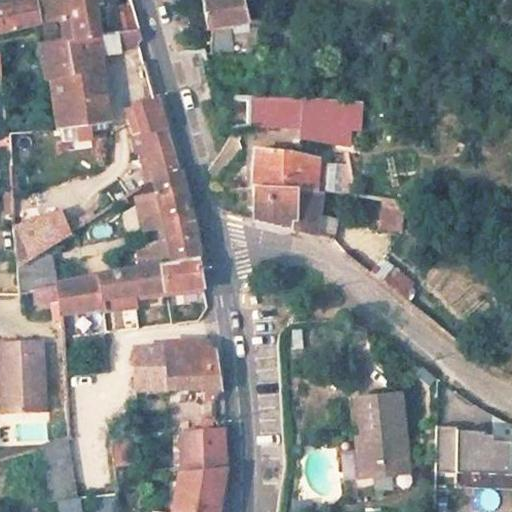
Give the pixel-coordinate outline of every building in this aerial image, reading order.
[(0,32),(33,27),(46,84),(51,83),(73,77),(68,41),(63,0),(48,0),(39,2),(9,8),(0,9),(0,32)] [(95,39),(89,0),(63,0),(68,41),(95,39)] [(247,18),(243,0),(201,0),(207,23),(211,23),(247,18)] [(134,12),(117,17),(118,36),(140,35),(134,12)] [(211,43),(211,56),(249,59),(247,18),(211,23),(211,43)] [(115,51),(145,50),(140,35),(118,36),(113,37),(115,51)] [(115,51),(113,37),(95,39),(98,51),(115,51)] [(51,83),(57,128),(104,121),(104,91),(98,51),(95,39),(68,41),(73,77),(51,83)] [(186,104),(215,97),(206,56),(204,48),(171,53),(186,104)] [(198,146),(211,142),(208,129),(223,126),(235,130),(246,128),(248,99),(215,97),(186,104),(198,146)] [(158,99),(130,105),(150,178),(179,172),(158,99)] [(246,128),(297,130),(296,137),(349,140),(346,104),(307,102),(248,99),(246,128)] [(66,145),(87,141),(85,127),(64,131),(66,145)] [(307,155),(255,152),(254,171),(317,174),(319,162),(320,159),(307,155)] [(341,164),(319,162),(317,174),(315,192),(322,193),(339,194),(341,164)] [(295,192),(315,192),(317,174),(254,171),(254,190),(295,192)] [(150,245),(153,269),(199,260),(194,222),(179,172),(150,178),(166,241),(150,245)] [(295,192),(254,190),(253,218),(290,230),(295,192)] [(290,230),(313,237),(322,193),(315,192),(295,192),(290,230)] [(381,229),(401,232),(406,203),(385,200),(381,229)] [(66,235),(54,212),(12,228),(18,267),(49,246),(66,235)] [(56,284),(49,246),(18,267),(23,291),(56,284)] [(153,269),(57,289),(61,313),(63,330),(123,316),(121,306),(177,294),(202,288),(199,260),(153,269)] [(165,324),(166,347),(166,365),(218,367),(210,320),(165,324)] [(166,347),(165,324),(132,328),(133,348),(166,347)] [(0,341),(0,385),(6,385),(9,410),(47,407),(40,338),(0,341)] [(136,390),(222,392),(218,367),(166,365),(166,347),(133,348),(136,390)] [(354,459),(356,487),(387,483),(385,469),(403,467),(395,404),(353,409),(357,448),(361,448),(362,458),(354,459)] [(224,430),(180,434),(181,474),(225,469),(224,430)] [(509,447),(509,445),(481,444),(481,435),(454,435),(454,431),(433,431),(432,477),(452,477),(508,478),(509,447)] [(109,494),(105,439),(72,436),(46,447),(51,501),(109,494)] [(511,491),(511,447),(509,447),(508,478),(452,477),(452,491),(511,491)] [(404,481),(403,467),(385,469),(387,483),(404,481)] [(181,474),(178,474),(171,511),(217,511),(225,469),(181,474)] [(88,511),(113,511),(112,496),(87,497),(88,511)]
